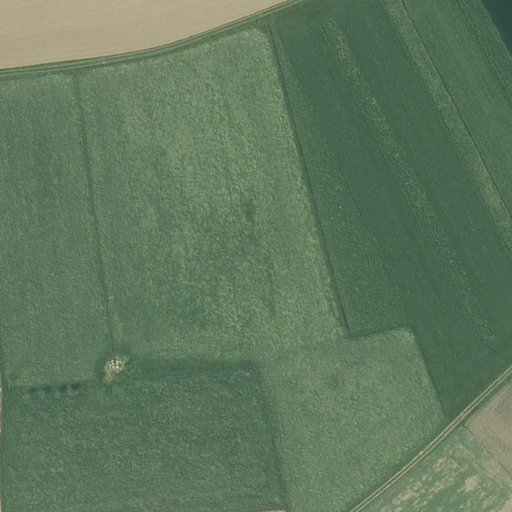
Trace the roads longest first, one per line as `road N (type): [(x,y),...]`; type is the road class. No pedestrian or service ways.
road 1 (track): [(295,0),(137,53),(0,73)]
road 2 (track): [(511,369),(351,511)]
